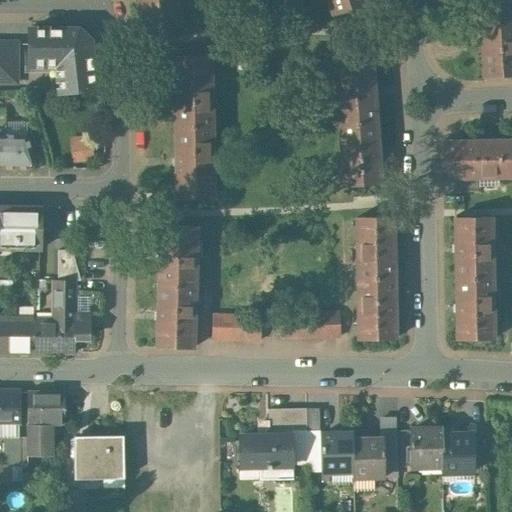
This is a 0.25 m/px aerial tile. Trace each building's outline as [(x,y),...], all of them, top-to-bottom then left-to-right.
[(173,0),(137,0),(144,32),(178,26),(173,0)] [(325,0),(330,16),(364,5),(362,0),(325,0)] [(511,0),(477,0),(484,78),(511,75),(511,0)] [(89,40),(78,30),(28,30),(28,66),(56,66),(59,93),(95,89),(89,40)] [(17,43),(0,42),(0,82),(16,83),(17,43)] [(211,197),(208,56),(172,56),(172,92),(174,162),(174,198),(211,197)] [(370,64),(332,66),(342,186),(378,184),(376,154),(372,94),(370,64)] [(25,136),(5,136),(5,126),(2,126),(0,125),(0,167),(27,168),(32,161),(25,136)] [(94,135),(72,135),(73,161),(95,160),(94,135)] [(511,141),(440,142),(441,177),(511,176),(511,141)] [(42,209),(0,208),(0,249),(41,250),(41,248),(38,248),(38,238),(41,238),(42,209)] [(490,217),(453,218),(454,248),(455,309),(455,340),(491,339),(490,217)] [(391,218),(354,218),(356,339),(393,339),(392,309),(392,248),(391,218)] [(193,348),(196,226),(159,226),(158,256),(157,316),(156,347),(193,348)] [(73,274),(73,250),(60,250),(60,274),(73,274)] [(55,279),(55,285),(53,285),(54,295),(54,319),(34,319),(34,352),(76,352),(76,338),(90,338),(90,313),(76,313),(76,296),(76,295),(74,295),(74,284),(74,279),(55,279)] [(12,281),(0,280),(0,309),(12,310),(12,281)] [(338,313),(279,313),(279,338),(339,337),(338,313)] [(260,317),(212,315),(212,339),(258,341),(260,317)] [(34,319),(0,318),(0,351),(34,352),(34,319)] [(19,392),(0,391),(0,424),(19,425),(19,392)] [(63,392),(27,392),(27,426),(36,426),(36,423),(63,423),(63,392)] [(306,408),(267,409),(268,432),(270,432),(270,436),(292,435),(292,437),(307,436),(307,430),(306,408)] [(319,408),(306,408),(307,430),(320,430),(319,408)] [(441,429),(409,430),(409,462),(442,462),(441,434),(441,429)] [(42,433),(27,432),(26,455),(42,455),(42,433)] [(472,434),(441,434),(442,462),(442,468),(473,467),(472,434)] [(292,437),(292,435),(270,436),(239,436),(239,466),(293,465),(292,437)] [(352,440),(351,435),(320,435),(321,469),(352,468),(352,440)] [(308,465),(307,436),(292,437),(293,465),(308,465)] [(124,438),(75,438),(75,458),(85,458),(85,474),(124,473),(124,438)] [(384,439),(352,440),(352,468),(352,473),(384,473),(384,439)] [(22,467),(9,466),(9,475),(22,477),(22,467)] [(77,511),(78,489),(63,489),(62,511),(77,511)]
